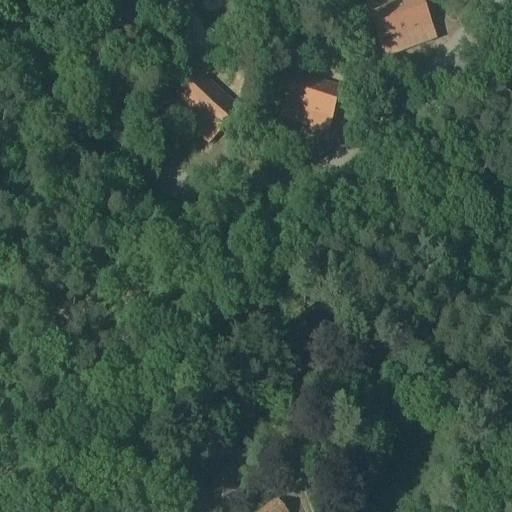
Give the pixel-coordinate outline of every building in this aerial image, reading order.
[(414,38),(417,49),(434,42),(419,1),(371,18),(383,49),(414,38)] [(291,78),(281,109),(312,120),(308,130),(326,136),(339,94),(291,78)] [(201,127),(193,135),(206,147),(236,115),(199,80),(177,105),(201,127)] [(280,382),(322,344),(302,322),(261,361),(280,382)] [(208,495),(222,510),(238,495),(223,480),(208,495)] [(283,511),(276,502),(263,511),(283,511)]
